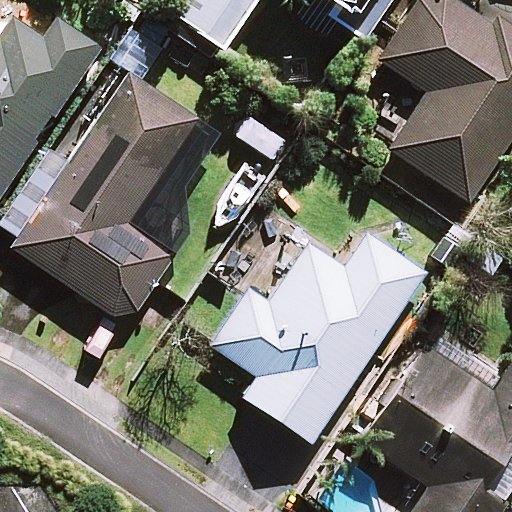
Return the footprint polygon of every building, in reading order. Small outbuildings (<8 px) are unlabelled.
[(164,0),(157,11),(221,55),(259,0),(164,0)] [(388,0),(322,0),(331,6),(325,15),(362,40),(388,0)] [(423,101),(385,159),(467,212),(511,143),(511,33),(494,22),(489,30),(443,0),(442,0),(416,6),(375,69),(423,101)] [(168,34),(140,14),(108,60),(136,80),(168,34)] [(0,200),(0,201),(55,118),(58,120),(104,50),(60,21),(48,40),(16,20),(4,39),(0,36),(0,200)] [(192,121),(123,74),(3,251),(105,320),(131,315),(152,285),(170,258),(121,226),(192,121)] [(247,401),(316,447),(431,276),(372,237),(349,271),(311,246),(272,304),(253,291),(214,349),(261,380),(247,401)] [(417,511),(506,511),(510,508),(487,492),(511,454),(511,371),(497,394),(429,349),(365,444),(433,489),(417,511)]
